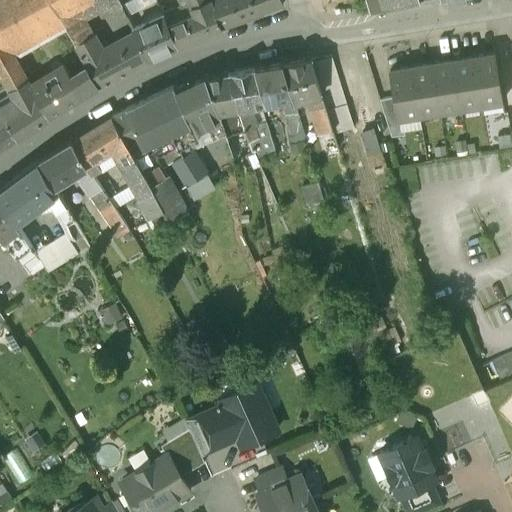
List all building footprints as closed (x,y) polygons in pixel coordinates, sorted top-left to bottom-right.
[(0,0),(0,71),(9,90),(27,81),(14,57),(23,52),(18,42),(62,19),(51,0),(0,0)] [(76,45),(91,36),(77,10),(93,0),(103,0),(112,13),(122,7),(118,0),(51,0),(62,19),(76,45)] [(169,26),(179,48),(223,28),(211,0),(189,0),(195,14),(169,26)] [(211,0),(223,28),(264,12),(259,0),(252,0),(253,0),(252,0),(211,0)] [(252,0),(259,0),(264,12),(283,5),(284,3),(282,0),(252,0),(253,0),(252,0)] [(416,0),(365,0),(368,12),(418,3),(416,0)] [(136,34),(150,61),(179,48),(169,26),(164,16),(134,30),(136,34)] [(89,67),(100,87),(150,61),(136,34),(102,53),(92,36),(91,36),(76,45),(89,67)] [(473,58),(481,105),(502,102),(494,54),(473,58)] [(452,61),(460,109),(481,105),(473,58),(452,61)] [(292,98),(294,102),(308,98),(321,94),(312,65),(310,59),(282,64),(292,98)] [(321,94),(333,131),(334,136),(354,130),(332,59),(312,65),(321,94)] [(431,65),(439,112),(460,109),(452,61),(431,65)] [(250,69),(260,104),(281,100),(292,98),(282,64),(250,69)] [(411,68),(419,116),(439,112),(431,65),(411,68)] [(32,89),(49,117),(83,97),(71,77),(64,66),(42,78),(44,82),(32,89)] [(71,77),(83,97),(100,87),(89,67),(71,77)] [(411,68),(389,72),(393,98),(397,119),(400,119),(419,116),(411,68)] [(227,73),(238,108),(244,128),(244,129),(258,125),(254,112),(249,109),(248,106),(260,104),(250,69),(227,73)] [(205,77),(216,111),(238,108),(227,73),(205,77)] [(175,88),(187,115),(198,109),(206,127),(219,121),(216,111),(205,77),(189,84),(188,82),(175,88)] [(0,125),(7,122),(17,136),(30,127),(49,117),(32,89),(27,81),(9,90),(14,99),(0,107),(0,125)] [(127,109),(144,146),(145,145),(164,136),(167,144),(173,141),(169,133),(191,123),(187,115),(175,88),(174,87),(127,109)] [(333,131),(321,94),(308,98),(321,140),(326,138),(324,134),(333,131)] [(294,102),(292,98),(281,100),(285,115),(297,113),(294,102)] [(405,137),(400,119),(397,119),(393,98),(379,100),(391,138),(405,137)] [(275,150),(260,104),(248,106),(249,109),(254,112),(258,125),(244,129),(248,142),(253,155),(256,158),(275,150)] [(127,109),(112,116),(126,142),(131,152),(144,146),(127,109)] [(71,141),(84,165),(85,166),(93,161),(96,166),(115,156),(111,150),(126,142),(112,116),(71,141)] [(0,148),(17,136),(7,122),(0,125),(0,148)] [(198,139),(191,123),(169,133),(173,141),(177,149),(198,139)] [(248,142),(244,129),(244,128),(233,132),(237,145),(248,142)] [(374,129),(360,134),(370,167),(384,163),(374,129)] [(38,161),(52,186),(84,165),(71,141),(38,161)] [(151,186),(131,152),(126,142),(111,150),(115,156),(151,217),(164,209),(151,186)] [(144,146),(131,152),(151,186),(163,178),(145,145),(144,146)] [(215,192),(190,152),(173,162),(199,202),(215,192)] [(0,188),(0,201),(17,223),(31,213),(34,218),(40,214),(36,209),(47,201),(57,194),(56,193),(52,186),(38,161),(0,188)] [(163,178),(151,186),(164,209),(171,222),(176,219),(184,230),(194,224),(167,176),(163,178)] [(57,194),(70,215),(82,208),(72,192),(69,194),(62,189),(56,193),(57,194)] [(95,197),(100,210),(111,203),(103,193),(95,197)] [(70,215),(57,194),(47,201),(49,204),(49,209),(60,228),(73,220),(70,215)] [(0,232),(6,229),(10,236),(9,236),(14,243),(26,236),(17,223),(0,201),(0,232)] [(70,215),(73,220),(75,223),(80,231),(93,223),(87,215),(86,215),(82,208),(70,215)] [(264,210),(267,225),(278,221),(273,208),(264,210)] [(75,223),(73,220),(60,228),(54,232),(64,249),(83,238),(80,231),(75,223)] [(32,246),(26,236),(14,243),(13,243),(24,263),(37,255),(32,246)] [(43,239),(32,246),(37,255),(43,265),(54,258),(43,239)] [(511,352),(491,361),(500,382),(511,376),(511,352)] [(190,427),(200,451),(237,435),(242,444),(277,428),(259,387),(256,388),(249,385),(243,388),(241,394),(241,395),(186,420),(190,427)] [(168,452),(181,474),(204,460),(200,451),(190,427),(161,444),(167,453),(168,452)] [(416,435),(379,450),(398,495),(431,481),(435,479),(429,465),(432,463),(425,447),(422,448),(416,435)] [(121,480),(139,511),(151,511),(163,506),(163,507),(175,501),(174,499),(190,490),(181,474),(168,452),(167,453),(121,480)] [(256,477),(261,490),(286,479),(280,466),(256,477)] [(261,490),(257,492),(265,511),(283,511),(312,499),(301,473),(286,479),(261,490)] [(4,480),(0,481),(0,501),(11,497),(4,480)] [(431,481),(398,495),(405,511),(420,511),(440,503),(431,481)] [(66,511),(105,511),(102,507),(95,495),(85,501),(83,499),(68,508),(70,510),(66,511)] [(318,511),(312,499),(283,511),(318,511)] [(102,507),(105,511),(119,511),(113,501),(102,507)]
